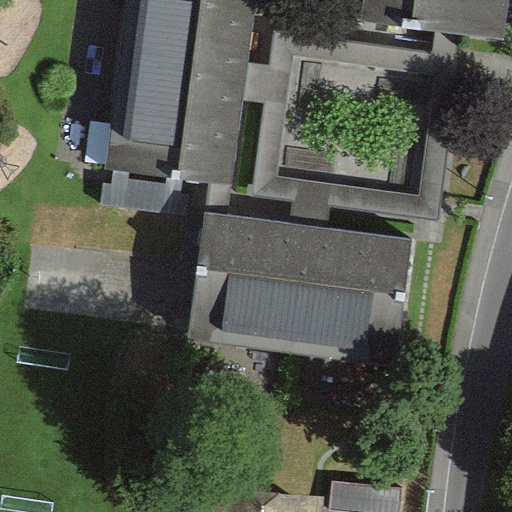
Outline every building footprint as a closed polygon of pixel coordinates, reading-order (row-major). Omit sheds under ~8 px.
[(258,0),(122,0),(102,169),(237,185),(258,0)] [(511,0),(345,0),(344,10),(511,37),(511,0)] [(408,247),(203,216),(183,347),(388,378),(408,247)] [(37,254),(30,308),(179,327),(186,273),(37,254)] [(318,511),(319,497),(195,492),(193,511),(318,511)]
